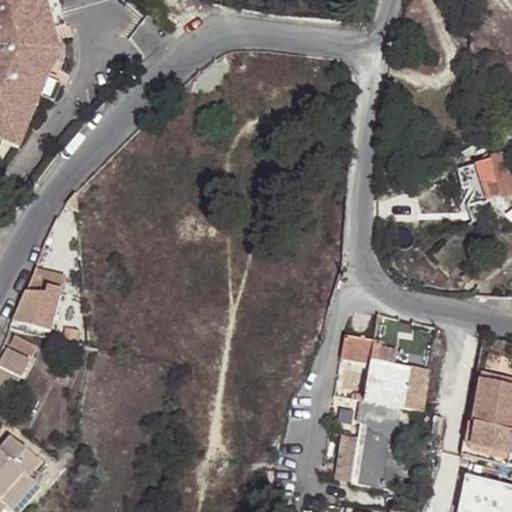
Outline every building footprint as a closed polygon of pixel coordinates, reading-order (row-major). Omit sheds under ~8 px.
[(57,50),(43,0),(0,0),(0,140),(20,149),(57,50)] [(511,177),(505,153),(492,156),(501,195),(511,191),(511,177)] [(23,298),(32,299),(36,292),(56,298),(61,285),(35,275),(25,290),(23,298)] [(36,292),(32,299),(43,301),(30,331),(42,335),(56,298),(36,292)] [(32,299),(23,298),(11,327),(30,331),(43,301),(32,299)] [(12,336),(7,345),(30,357),(35,347),(12,336)] [(361,407),(405,413),(406,408),(405,408),(411,369),(408,369),(410,360),(401,359),(399,367),(396,367),(398,352),(378,350),(376,364),(370,363),(373,343),(344,340),(341,362),(370,365),(366,398),(362,398),(361,407)] [(7,350),(0,363),(0,395),(11,401),(30,363),(7,350)] [(405,408),(406,408),(433,412),(438,373),(411,369),(405,408)] [(471,425),(511,433),(511,389),(480,382),(471,425)] [(402,431),(405,413),(361,407),(357,426),(360,427),(358,440),(350,485),(384,491),(395,430),(402,431)] [(468,443),(471,425),(466,425),(462,446),(467,454),(468,443)] [(509,450),(511,437),(511,433),(471,425),(468,443),(484,447),(489,448),(509,450)] [(416,433),(402,431),(395,430),(384,491),(405,493),(416,433)] [(0,501),(2,499),(9,506),(33,479),(30,476),(36,469),(42,463),(35,458),(13,437),(1,451),(0,450),(0,501)] [(350,485),(358,440),(343,438),(336,483),(350,485)] [(508,463),(509,450),(489,448),(484,447),(468,443),(467,454),(508,463)] [(38,484),(33,479),(9,506),(14,511),(38,484)] [(22,511),(43,488),(38,484),(14,511),(15,511),(22,511)]
